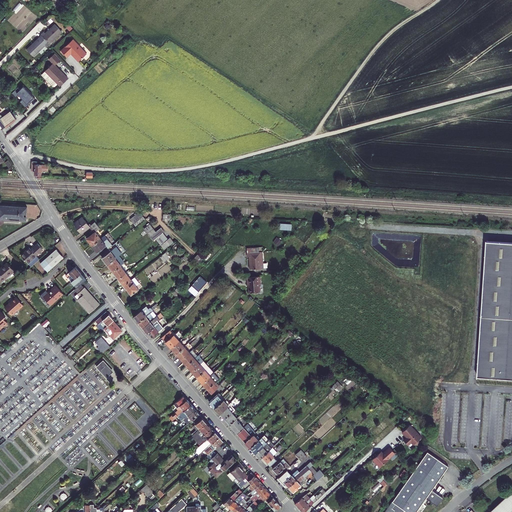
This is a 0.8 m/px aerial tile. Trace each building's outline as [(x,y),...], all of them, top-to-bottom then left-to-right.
[(40,34),(41,35),(49,44),(62,32),(54,24),(44,33),(43,31),(40,34)] [(46,47),(50,44),(49,44),(41,35),(33,43),(32,42),(26,49),(33,57),(44,45),(46,47)] [(72,38),(60,50),(66,56),(70,52),(78,60),(86,52),(72,38)] [(51,61),(53,63),(45,71),(42,75),(53,86),(54,86),(57,83),(60,86),(68,77),(54,64),(60,59),(54,52),(48,58),(51,61)] [(33,97),(24,86),(20,89),(18,87),(13,92),(16,96),(19,94),(27,103),(33,97)] [(0,128),(15,118),(9,110),(0,117),(0,109),(1,109),(0,107),(0,128)] [(36,164),(36,161),(31,161),(31,170),(34,171),(34,174),(41,174),(41,170),(47,170),(47,164),(36,164)] [(0,204),(0,215),(4,215),(4,219),(26,220),(26,207),(0,204)] [(145,217),(140,211),(130,218),(135,225),(145,217)] [(88,225),(82,217),(74,223),(81,232),(88,226),(91,229),(97,225),(94,222),(90,225),(89,224),(88,225)] [(143,228),(147,233),(153,228),(149,224),(143,228)] [(86,238),(91,245),(100,238),(95,231),(99,228),(97,225),(91,229),(93,233),(86,238)] [(152,240),(155,238),(162,232),(163,231),(160,227),(155,231),(153,228),(147,233),(152,240)] [(155,238),(160,245),(167,239),(162,232),(155,238)] [(100,238),(91,245),(96,251),(105,245),(107,248),(112,244),(104,235),(100,238)] [(167,239),(160,245),(164,249),(173,242),(170,237),(167,239)] [(511,242),(486,240),(476,377),(511,379),(511,242)] [(31,249),(30,247),(21,255),(31,266),(39,259),(36,255),(43,249),(38,243),(31,249)] [(47,271),(63,257),(56,249),(40,263),(47,271)] [(101,258),(107,265),(115,258),(110,251),(101,258)] [(248,252),(247,252),(247,257),(249,257),(249,261),(250,261),(250,263),(250,269),(260,268),(260,263),(263,263),(261,251),(259,251),(255,252),(248,252)] [(169,257),(165,252),(161,255),(162,255),(160,257),(164,261),(169,257)] [(112,271),(119,266),(123,263),(118,256),(115,258),(107,265),(112,271)] [(0,268),(0,281),(13,270),(7,263),(0,268)] [(73,268),(70,265),(65,269),(68,273),(65,275),(76,287),(81,283),(86,278),(84,276),(75,266),(73,268)] [(112,271),(118,278),(125,273),(119,266),(112,271)] [(130,279),(125,273),(118,278),(123,285),(130,279)] [(135,285),(138,283),(134,277),(130,279),(123,285),(131,295),(138,289),(135,285)] [(260,277),(247,278),(247,285),(248,285),(249,294),(260,293),(259,284),(261,284),(260,277)] [(78,293),(83,288),(86,291),(87,290),(84,287),(81,283),(76,287),(74,289),(78,293)] [(46,299),(51,304),(63,293),(56,285),(48,293),(46,290),(40,295),(44,300),(46,299)] [(78,299),(90,313),(99,304),(87,290),(86,291),(83,288),(78,293),(77,293),(80,296),(78,299)] [(11,301),(5,307),(12,314),(18,308),(19,309),(24,305),(16,296),(11,300),(11,301)] [(146,305),(146,306),(141,309),(133,315),(138,321),(149,312),(152,310),(151,307),(149,307),(148,308),(146,305)] [(99,332),(103,328),(113,320),(114,319),(106,311),(91,324),(99,332)] [(142,327),(156,315),(154,312),(151,315),(149,312),(138,321),(142,327)] [(158,314),(156,315),(142,327),(147,332),(149,330),(153,335),(158,331),(154,326),(152,323),(160,316),(158,314)] [(152,323),(154,326),(162,319),(160,316),(152,323)] [(122,330),(121,329),(113,320),(103,328),(110,335),(108,337),(111,340),(113,339),(122,330)] [(38,321),(28,330),(30,332),(40,323),(38,321)] [(183,336),(178,331),(174,335),(169,330),(161,337),(170,347),(183,336)] [(188,342),(183,336),(170,347),(176,353),(188,342)] [(99,345),(97,347),(102,353),(110,346),(101,337),(95,342),(99,345)] [(188,342),(176,353),(181,359),(192,349),(193,348),(188,342)] [(197,355),(192,349),(181,359),(186,365),(197,355)] [(197,355),(186,365),(191,370),(203,360),(206,357),(201,351),(197,355)] [(191,370),(196,376),(208,366),(212,363),(206,357),(203,360),(191,370)] [(103,360),(96,366),(100,370),(101,369),(106,375),(110,371),(105,366),(106,364),(103,360)] [(106,377),(113,371),(106,364),(105,366),(110,371),(106,375),(101,369),(100,370),(106,377)] [(208,366),(196,376),(202,382),(210,375),(213,372),(208,366)] [(211,393),(219,385),(210,375),(202,382),(211,393)] [(341,381),(339,379),(333,385),(335,388),(340,383),(339,383),(341,381)] [(209,402),(214,407),(223,399),(225,397),(229,392),(226,389),(221,395),(218,393),(209,402)] [(175,407),(185,398),(182,395),(173,404),(175,407)] [(172,420),(175,417),(190,404),(185,398),(175,407),(178,409),(175,412),(170,417),(172,420)] [(214,407),(219,413),(227,406),(228,405),(228,404),(223,399),(214,407)] [(183,418),(194,409),(190,404),(175,417),(177,420),(179,418),(181,416),(183,418)] [(227,406),(219,413),(224,419),(231,412),(227,408),(228,407),(227,406)] [(183,418),(187,423),(198,413),(194,409),(183,418)] [(224,419),(229,424),(235,418),(236,417),(232,413),(233,412),(232,411),(231,412),(224,419)] [(206,422),(199,415),(192,421),(194,424),(192,426),(195,429),(191,434),(190,433),(181,441),(183,443),(191,435),(206,422)] [(229,424),(237,433),(243,426),(235,418),(229,424)] [(214,432),(206,422),(191,435),(196,441),(199,438),(200,440),(197,443),(199,445),(214,432)] [(411,442),(413,444),(414,443),(417,444),(418,442),(418,440),(421,437),(409,425),(402,432),(405,435),(405,434),(407,436),(403,440),(408,445),(411,442)] [(245,441),(251,435),(246,430),(243,426),(237,433),(245,441)] [(204,450),(208,446),(219,437),(214,432),(199,445),(195,449),(199,454),(204,450)] [(245,441),(250,447),(258,439),(253,434),(251,435),(245,441)] [(255,452),(263,444),(266,442),(261,436),(258,439),(250,447),(255,452)] [(219,437),(208,446),(204,450),(208,454),(223,441),(219,437)] [(277,442),(269,449),(270,450),(278,443),(277,442)] [(261,456),(267,451),(263,447),(264,446),(263,444),(255,452),(259,458),(261,456)] [(394,453),(389,447),(382,453),(381,452),(378,454),(372,459),(379,467),(388,459),(387,459),(390,456),(394,453)] [(269,451),(270,450),(269,449),(268,450),(267,451),(261,456),(269,466),(276,459),(269,451)] [(404,509),(408,511),(420,511),(426,505),(422,502),(425,497),(437,505),(442,497),(431,489),(447,466),(426,451),(392,501),(395,502),(404,509)] [(215,478),(221,473),(225,470),(235,460),(231,456),(222,464),(220,462),(221,461),(216,455),(208,462),(211,465),(207,468),(215,478)] [(282,463),(280,461),(279,462),(278,462),(276,463),(276,464),(273,467),(274,469),(273,470),(279,476),(284,472),(290,466),(285,461),(282,463)] [(313,475),(318,470),(313,464),(308,468),(311,471),(310,472),(313,475)] [(247,481),(244,478),(244,477),(246,475),(243,471),(244,471),(238,465),(228,474),(233,480),(234,480),(240,487),(243,485),(247,481)] [(286,488),(288,486),(307,469),(308,468),(306,465),(300,471),(297,469),(284,481),(286,482),(285,483),(283,485),(286,488)] [(133,471),(131,469),(123,475),(126,478),(133,471)] [(303,478),(310,472),(307,469),(288,486),(293,492),(298,487),(299,488),(300,486),(300,485),(305,481),(303,478)] [(318,470),(313,475),(317,480),(323,474),(320,469),(318,470)] [(244,478),(247,481),(253,476),(250,472),(244,478)] [(279,476),(276,478),(279,481),(286,474),(284,472),(279,476)] [(398,475),(395,472),(389,480),(392,482),(398,475)] [(253,476),(247,481),(243,485),(245,486),(249,483),(250,485),(251,484),(257,479),(253,475),(253,476)] [(260,483),(257,479),(251,484),(250,485),(248,487),(250,488),(252,486),(254,488),(260,483)] [(264,487),(260,483),(254,488),(250,492),(251,493),(253,491),(255,494),(264,487)] [(147,484),(141,489),(147,496),(153,491),(147,484)] [(266,490),(264,487),(255,494),(251,498),(254,500),(256,499),(258,497),(266,490)] [(193,488),(190,490),(195,496),(198,494),(193,488)] [(309,498),(308,498),(298,508),(301,511),(302,511),(325,492),(322,488),(319,491),(320,492),(315,497),(311,500),(309,498)] [(227,506),(243,492),(238,489),(237,490),(239,492),(236,494),(235,492),(223,503),(227,506)] [(190,490),(187,493),(192,499),(195,496),(190,490)] [(262,501),(265,499),(270,494),(266,490),(258,497),(262,501)] [(244,497),(247,495),(243,492),(227,506),(231,509),(244,497)] [(511,511),(511,492),(490,511),(511,511)] [(270,494),(265,499),(275,510),(279,505),(270,494)] [(298,508),(308,498),(305,494),(294,503),(298,508)] [(247,501),(244,497),(231,509),(235,511),(245,503),(246,502),(247,501)] [(181,498),(166,511),(165,511),(172,511),(177,511),(186,504),(181,498)] [(336,500),(334,498),(327,504),(329,506),(336,500)] [(145,511),(156,511),(154,509),(159,505),(157,502),(145,511)] [(401,511),(404,509),(395,502),(391,507),(394,509),(392,511),(401,511)] [(235,511),(241,511),(248,506),(245,503),(235,511)]
